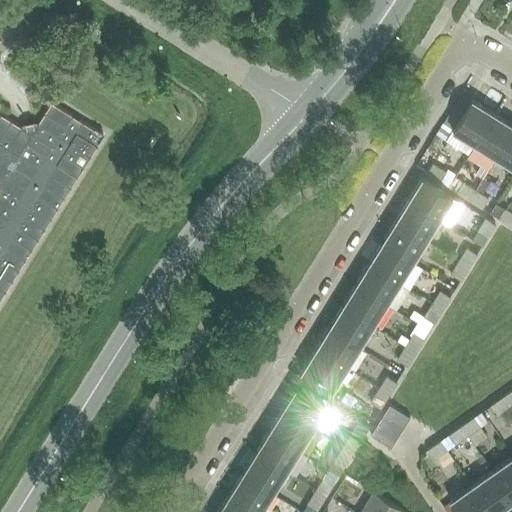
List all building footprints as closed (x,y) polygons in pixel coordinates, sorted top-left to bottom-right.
[(474,143),(492,113),(471,99),(452,130),(474,143)] [(0,299),(103,135),(51,102),(31,134),(0,114),(0,299)] [(495,156),(511,128),(511,124),(492,113),(474,143),(495,156)] [(511,166),(511,128),(495,156),(511,166)] [(478,157),(473,168),(487,175),(492,165),(478,157)] [(426,173),(439,181),(441,182),(447,173),(432,164),(426,173)] [(438,218),(452,196),(422,178),(408,199),(438,218)] [(469,199),(475,190),(462,182),(456,191),(469,199)] [(482,207),(488,198),(475,190),(469,199),(482,207)] [(425,240),(438,218),(408,199),(395,221),(425,240)] [(511,226),(511,225),(511,212),(505,208),(499,218),(511,226)] [(476,231),(486,237),(495,223),(485,217),(476,231)] [(411,261),(425,240),(395,221),(381,242),(411,261)] [(398,282),(411,261),(381,242),(368,264),(398,282)] [(467,266),(476,253),(466,247),(458,260),(467,266)] [(459,279),(467,266),(458,260),(450,273),(459,279)] [(384,304),(398,282),(368,264),(355,285),(384,304)] [(371,325),(384,304),(355,285),(342,307),(371,325)] [(441,309),(447,299),(437,293),(431,303),(441,309)] [(433,322),(441,309),(431,303),(423,316),(433,322)] [(358,347),(371,325),(342,307),(328,328),(358,347)] [(344,368),(358,347),(328,328),(315,350),(344,368)] [(414,352),(423,339),(413,332),(405,346),(414,352)] [(406,365),(414,352),(405,346),(397,359),(406,365)] [(331,390),(344,368),(315,350),(301,371),(331,390)] [(387,395),(396,381),(386,375),(378,389),(387,395)] [(357,379),(348,394),(356,399),(366,385),(357,379)] [(311,429),(325,407),(325,406),(295,388),(281,410),(311,429)] [(511,388),(502,396),(508,405),(511,401),(511,388)] [(379,408),(387,395),(378,389),(370,402),(379,408)] [(495,413),(508,405),(502,396),(489,405),(495,413)] [(381,418),(377,424),(397,437),(401,431),(409,417),(409,416),(389,404),(381,418)] [(298,450),(311,429),(281,410),(268,431),(298,450)] [(460,425),(467,434),(480,425),(473,416),(460,425)] [(390,447),(397,437),(377,424),(370,435),(390,447)] [(454,443),(467,434),(460,425),(448,434),(454,443)] [(285,471),(298,450),(268,431),(255,453),(285,471)] [(349,435),(341,448),(351,454),(359,441),(349,435)] [(446,448),(440,440),(440,439),(427,448),(433,457),(446,448)] [(341,448),(333,461),(343,467),(351,454),(341,448)] [(271,493),(285,471),(255,453),(241,474),(271,493)] [(511,497),(511,455),(492,469),(511,497)] [(491,511),(492,511),(511,497),(492,469),(472,484),(491,511)] [(253,511),(258,511),(271,493),(241,474),(228,496),(253,511)] [(325,496),(332,483),(323,478),(315,490),(325,496)] [(458,511),(491,511),(472,484),(449,499),(458,511)] [(306,504),(302,511),(301,511),(314,511),(316,510),(325,496),(315,490),(306,504)] [(359,511),(401,511),(403,509),(373,491),(359,511)] [(253,511),(228,496),(217,511),(253,511)]
